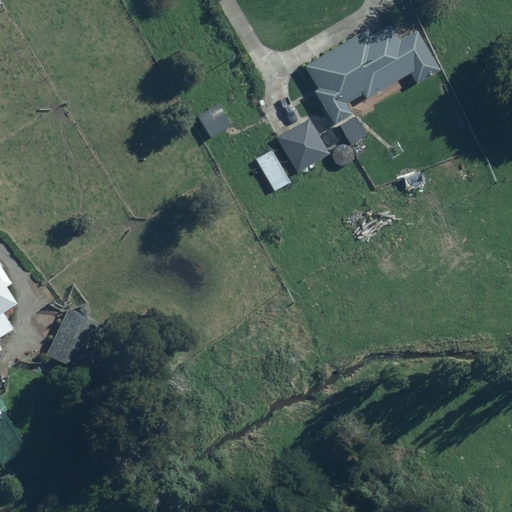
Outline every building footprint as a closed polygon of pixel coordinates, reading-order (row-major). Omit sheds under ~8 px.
[(335,124),(352,114),(347,104),(363,94),(366,99),(411,73),(417,84),(441,69),(416,30),(413,32),(411,30),(398,37),(390,24),(372,35),(369,27),(305,65),(319,89),(315,91),(335,124)] [(218,103),(198,116),(211,137),(232,125),(218,103)] [(367,134),(355,116),(339,126),(349,145),(367,134)] [(309,119),(277,138),(298,173),(329,154),(309,119)] [(291,182),(271,150),(256,159),(274,191),(291,182)] [(320,177),(317,171),(309,175),(313,182),(320,177)] [(11,283),(0,265),(0,349),(0,348),(0,336),(12,329),(1,312),(15,303),(5,287),(11,283)] [(103,324),(68,309),(45,355),(82,372),(103,324)] [(28,449),(4,410),(1,412),(0,412),(0,462),(2,465),(28,449)] [(17,477),(11,469),(0,478),(6,485),(17,477)]
